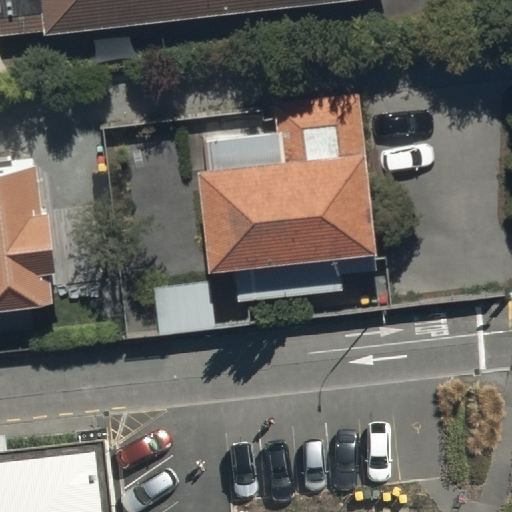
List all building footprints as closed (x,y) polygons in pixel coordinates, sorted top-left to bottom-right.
[(50,41),(392,2),(391,0),(0,0),(0,38),(49,33),(50,41)] [(384,266),(365,97),(276,107),(280,136),(208,144),(212,180),(205,181),(216,281),(241,278),(244,305),(345,293),(344,279),(381,275),(381,266),(384,266)] [(50,219),(44,170),(0,175),(0,319),(62,312),(58,285),(65,284),(57,218),(50,219)] [(219,284),(158,291),(164,339),(225,332),(219,284)] [(0,471),(0,511),(120,511),(114,458),(0,471)]
